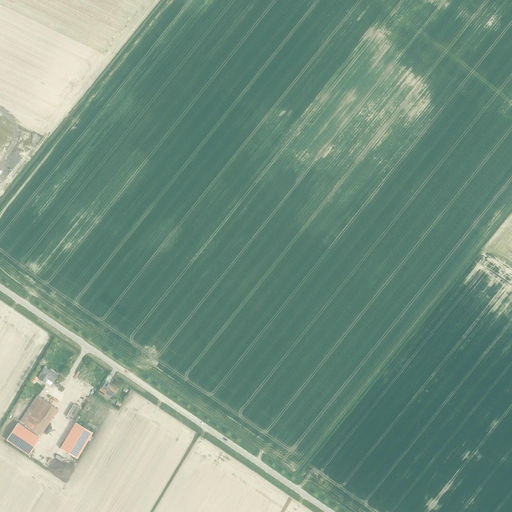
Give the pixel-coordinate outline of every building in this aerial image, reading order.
[(45,368),(41,374),(41,375),(38,379),(45,383),(46,383),(50,386),(53,382),(58,375),(51,371),(51,372),(45,368)] [(101,388),(98,392),(104,395),(106,391),(108,393),(108,394),(108,395),(110,396),(111,396),(112,396),(113,395),(113,396),(117,389),(106,382),(105,382),(102,388),(101,388)] [(20,421),(41,435),(58,410),(37,396),(20,421)] [(66,416),(74,421),(81,409),(74,404),(66,416)] [(18,423),(6,440),(28,455),(40,438),(18,423)] [(60,449),(77,459),(93,433),(76,423),(60,449)]
